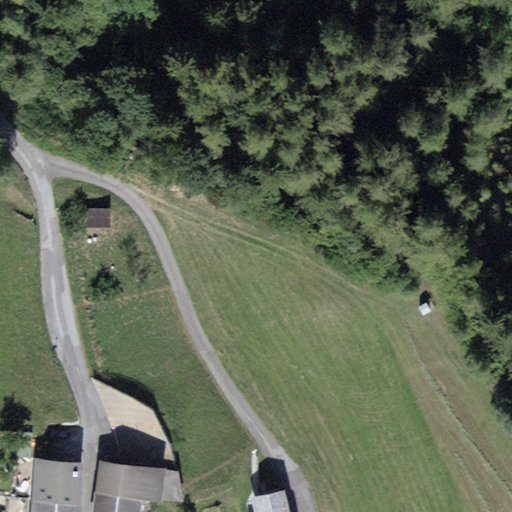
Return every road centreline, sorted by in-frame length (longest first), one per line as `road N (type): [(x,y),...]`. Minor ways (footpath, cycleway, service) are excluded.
road 1 (residential): [(301,511),(296,486),(265,432),(216,376),(152,231),(130,200),(96,179),(45,166),(31,171)]
road 2 (tertiary): [(31,171),(83,396)]
